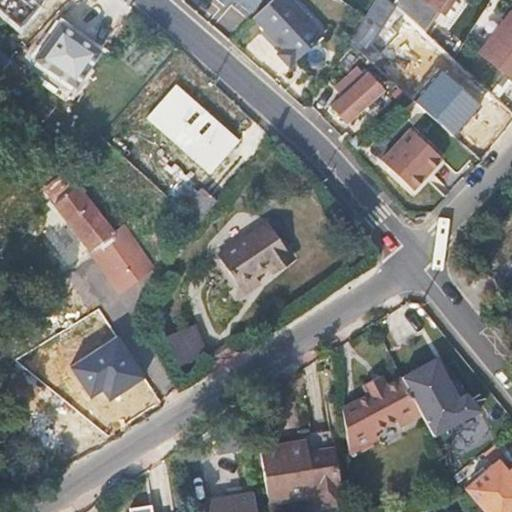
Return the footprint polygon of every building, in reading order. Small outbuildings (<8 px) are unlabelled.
[(269,0),(234,0),(253,15),(269,0)] [(296,0),(269,0),(253,15),(250,19),(279,50),(277,54),(288,66),(324,29),(296,0)] [(395,8),(392,5),(385,0),(375,0),(348,44),(360,55),(395,8)] [(396,0),(392,5),(395,8),(402,14),(424,33),(438,15),(441,17),(453,0),(396,0)] [(511,13),(508,11),(477,50),(511,77),(511,13)] [(60,24),(35,58),(49,67),(45,74),(58,83),(63,78),(75,85),(86,71),(81,69),(95,49),(60,24)] [(342,98),(363,79),(356,70),(334,89),(342,98)] [(440,70),(413,101),(451,135),(478,104),(440,70)] [(367,76),(363,79),(342,98),(331,107),(345,122),(380,91),(367,76)] [(332,94),(322,84),(309,102),(317,110),(332,94)] [(211,175),(240,142),(176,85),(146,118),(211,175)] [(442,158),(410,127),(379,159),(411,189),(442,158)] [(52,183),(48,185),(97,243),(94,247),(124,292),(159,265),(127,222),(118,229),(66,170),(52,183)] [(173,195),(197,220),(215,203),(191,177),(173,195)] [(278,215),(228,248),(247,279),(239,283),(242,292),(260,280),(256,273),(271,263),(275,272),(294,259),(281,237),(289,232),(278,215)] [(168,274),(160,282),(175,298),(182,290),(168,274)] [(182,362),(211,349),(198,322),(170,336),(182,362)] [(142,379),(114,336),(68,366),(89,399),(102,391),(108,401),(142,379)] [(438,357),(401,376),(422,416),(433,436),(480,411),(468,391),(457,395),(438,357)] [(422,416),(401,376),(385,384),(380,375),(364,387),(369,395),(342,410),(350,459),(379,440),(376,434),(397,421),(402,428),(422,416)] [(231,451),(227,416),(213,425),(218,454),(231,451)] [(307,438),(259,446),(269,499),(341,488),(335,445),(309,450),(307,438)] [(233,457),(207,460),(212,493),(237,489),(233,457)] [(509,511),(511,510),(511,475),(498,458),(466,486),(488,511),(509,511)] [(253,511),(250,491),(222,497),(206,499),(208,511),(253,511)]
